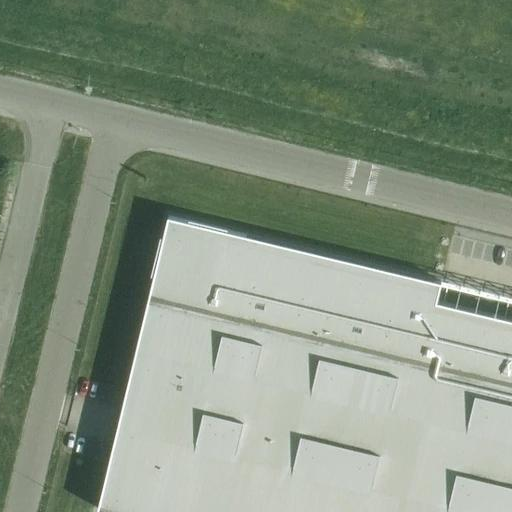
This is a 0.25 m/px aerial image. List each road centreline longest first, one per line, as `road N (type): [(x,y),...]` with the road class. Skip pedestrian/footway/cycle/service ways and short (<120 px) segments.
road 1 (unclassified): [(511,215),(116,120)]
road 2 (unclassified): [(116,120),(22,511)]
road 3 (unclassified): [(0,324),(52,105)]
